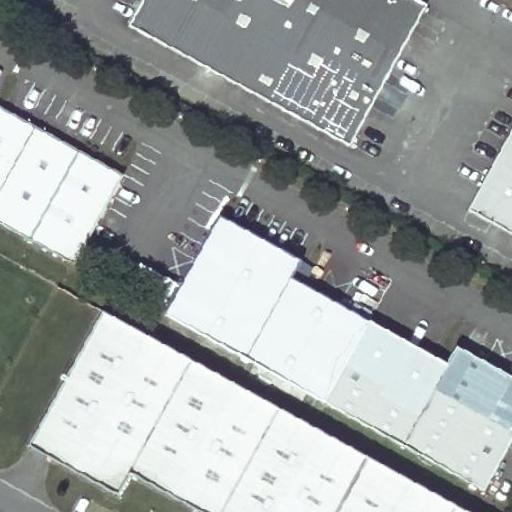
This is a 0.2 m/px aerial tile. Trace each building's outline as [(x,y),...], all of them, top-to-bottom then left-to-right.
[(409,0),(141,0),(126,28),(346,149),(424,8),(409,0)] [(122,179),(0,111),(0,224),(73,265),(122,179)] [(511,126),(464,214),(511,239),(511,126)] [(300,264),(219,221),(165,317),(482,492),(511,438),(511,381),(454,350),(444,367),(291,282),(300,264)] [(463,511),(104,314),(29,449),(120,499),(132,477),(195,511),(463,511)]
